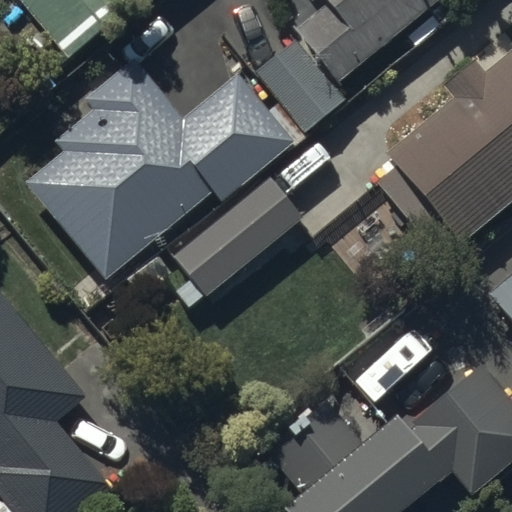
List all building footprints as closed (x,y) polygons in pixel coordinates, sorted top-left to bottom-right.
[(113,0),(20,0),(61,46),(113,0)] [(299,33),(254,71),(300,127),(343,92),(333,79),(429,0),(323,0),(325,2),(294,27),(299,33)] [(393,163),(373,180),(426,241),(445,224),(459,240),(511,194),(511,43),(483,69),(471,55),(441,81),(449,92),(381,150),(393,163)] [(61,147),(22,179),(104,276),(210,187),(220,199),(289,141),(293,145),(302,137),(274,103),(267,110),(237,73),(182,119),(131,58),(83,98),(90,105),(52,137),(61,147)] [(299,214),(267,174),(171,251),(204,291),(299,214)] [(511,268),(487,288),(511,319),(511,268)] [(0,499),(10,511),(74,511),(106,486),(50,419),(81,394),(0,295),(0,499)] [(295,484),(277,498),(288,511),(384,511),(430,473),(437,481),(451,469),(469,491),(511,455),(511,403),(478,363),(405,424),(392,409),(359,437),(326,398),(304,416),(297,407),(280,421),(283,425),(261,443),(295,484)]
